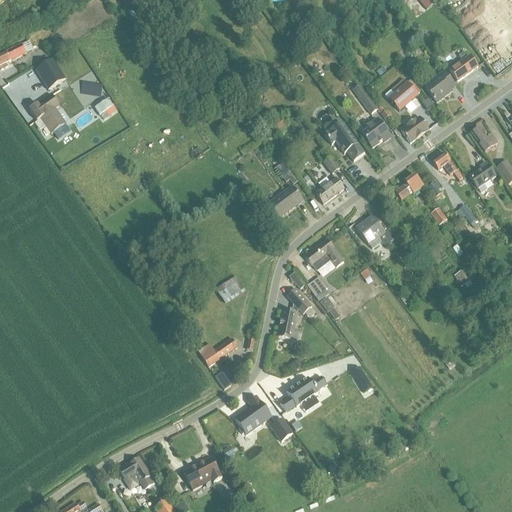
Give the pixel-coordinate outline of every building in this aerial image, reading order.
[(433,0),(418,0),(426,11),(436,3),(433,0)] [(301,28),(296,31),(300,37),(305,34),(301,28)] [(0,56),(0,68),(1,71),(8,68),(7,65),(34,51),(29,42),(0,56)] [(457,83),(478,68),(470,57),(468,59),(463,53),(459,57),(463,62),(449,72),(457,83)] [(53,61),(36,71),(49,90),(65,80),(53,61)] [(382,68),(376,73),(380,77),(386,73),(382,68)] [(450,90),(455,87),(444,72),(424,88),(436,104),(452,92),(450,90)] [(404,80),(385,97),(399,113),(418,97),(417,96),(420,93),(411,81),(407,84),(404,80)] [(83,94),(103,95),(104,83),(84,82),(83,94)] [(377,112),(367,100),(359,89),(353,94),(361,104),(370,117),(377,112)] [(38,104),(28,111),(37,123),(41,120),(51,135),(54,133),(58,140),(70,132),(66,125),(56,110),(60,108),(52,96),(39,105),(38,104)] [(108,100),(95,109),(100,116),(108,111),(111,116),(116,112),(113,107),(108,100)] [(428,101),(422,106),(428,113),(434,109),(428,101)] [(381,108),(377,111),(385,121),(390,117),(386,112),(385,113),(381,108)] [(410,145),(429,131),(419,118),(416,121),(415,120),(406,127),(400,132),(410,145)] [(280,120),(272,126),(277,132),(285,126),(280,120)] [(354,163),(365,155),(357,145),(357,146),(342,124),(338,126),(334,120),(324,127),(328,134),(324,137),(331,147),(336,144),(344,156),(347,154),(354,163)] [(390,140),(377,122),(359,135),(371,152),(382,144),(383,145),(390,140)] [(497,146),(491,138),(487,140),(480,130),(471,136),(479,146),(478,146),(485,155),(497,146)] [(196,159),(202,155),(198,148),(192,153),(196,159)] [(459,183),(463,181),(444,156),(432,165),(438,173),(444,169),(450,178),(454,175),(459,183)] [(339,171),(330,159),(322,165),(331,177),(339,171)] [(509,186),(511,184),(511,170),(507,163),(497,170),(509,186)] [(487,190),(484,186),(496,178),(486,164),(479,168),(480,170),(469,178),(480,195),(487,190)] [(291,173),(282,180),(286,184),(289,181),(293,187),(298,183),(291,173)] [(415,177),(405,185),(406,187),(395,195),(401,204),(412,196),(413,197),(424,190),(415,177)] [(322,190),(315,195),(323,206),(344,191),(336,180),(330,184),(327,180),(319,186),(322,190)] [(437,200),(442,196),(434,185),(429,189),(437,200)] [(277,222),(303,203),(292,188),(266,207),(277,222)] [(465,207),(460,211),(458,213),(462,219),(464,217),(475,231),(480,227),(465,207)] [(438,211),(431,216),(442,231),(448,226),(438,211)] [(374,219),(356,231),(367,248),(369,247),(372,251),(382,244),(380,240),(385,237),(391,245),(396,241),(390,231),(385,235),(374,219)] [(328,243),(306,259),(312,267),(318,274),(332,264),(337,270),(344,265),(328,243)] [(403,251),(399,254),(406,263),(410,260),(403,251)] [(360,275),(365,281),(372,277),(367,270),(360,275)] [(467,270),(454,278),(461,289),(474,281),(467,270)] [(225,305),(245,292),(235,278),(215,291),(225,305)] [(319,279),(307,287),(315,299),(319,296),(326,292),(327,291),(319,279)] [(282,311),(277,339),(291,341),(297,311),(302,316),(311,309),(295,291),(287,298),(293,305),(292,313),(282,311)] [(326,292),(319,296),(315,299),(318,303),(329,296),(326,292)] [(208,369),(238,349),(232,340),(214,352),(210,345),(198,353),(208,369)] [(253,352),(255,342),(248,340),(246,351),(248,351),(247,353),(252,354),(252,352),(253,352)] [(447,357),(441,361),(450,372),(455,368),(447,357)] [(294,371),(303,368),(300,361),(291,364),(294,371)] [(355,371),(351,374),(357,384),(364,394),(369,391),(372,389),(369,384),(359,368),(355,371)] [(224,392),(231,387),(222,374),(215,378),(224,392)] [(290,399),(280,406),(285,414),(295,407),(296,408),(318,394),(317,393),(327,387),(321,378),(311,385),(308,379),(286,394),(290,399)] [(252,409),(235,421),(241,430),(239,431),(242,436),(244,435),(246,437),(271,419),(260,403),(259,403),(256,398),(248,404),(252,409)] [(271,429),(281,444),(293,436),(282,421),(271,429)] [(230,448),(222,453),(226,460),(234,454),(230,448)] [(120,472),(125,481),(126,481),(128,483),(126,484),(130,491),(137,487),(136,485),(139,484),(140,485),(140,484),(145,491),(154,485),(138,460),(120,472)] [(183,474),(193,492),(201,488),(199,484),(210,478),(214,484),(222,480),(212,460),(202,464),(203,465),(184,475),(184,474),(183,474)] [(330,470),(336,478),(341,474),(335,466),(330,470)] [(342,478),(335,484),(341,490),(347,485),(342,478)] [(155,511),(172,511),(167,502),(154,510),(155,511)] [(102,511),(103,511),(99,506),(88,511),(87,509),(83,503),(77,507),(75,504),(63,511),(102,511)]
